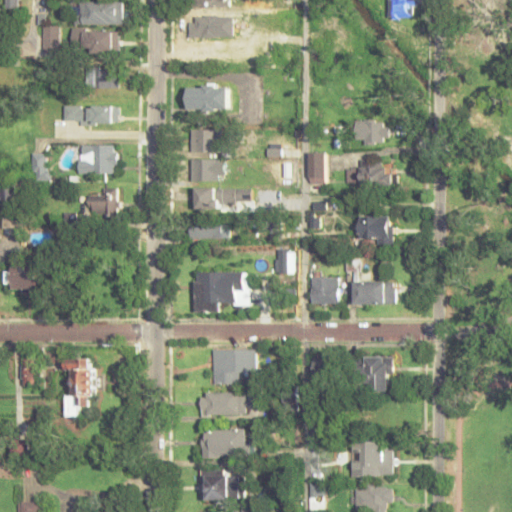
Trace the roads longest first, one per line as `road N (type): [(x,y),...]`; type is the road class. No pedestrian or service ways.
road 1 (residential): [(0,333),(437,336),(511,316)]
road 2 (residential): [(152,511),(154,0)]
road 3 (residential): [(437,511),(437,0)]
